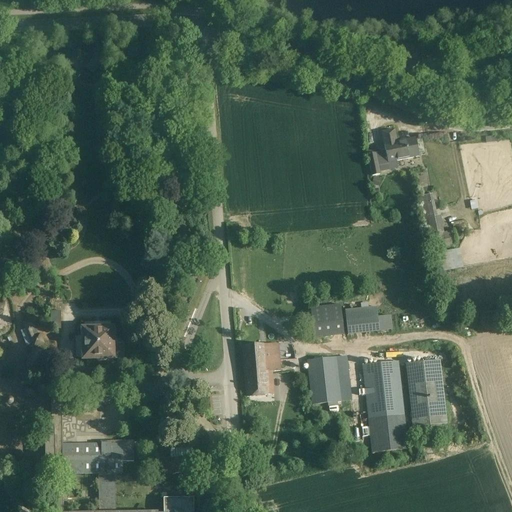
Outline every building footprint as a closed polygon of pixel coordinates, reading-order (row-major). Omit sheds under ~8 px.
[(78,51),(68,64),(76,70),(86,56),(78,51)] [(99,66),(103,61),(96,55),(91,61),(86,69),(94,74),(99,66)] [(376,153),(367,155),(368,162),(371,177),(380,175),(380,172),(397,169),(396,162),(419,157),(415,139),(397,143),(394,130),(381,133),(385,151),(388,166),(379,168),(376,153)] [(420,182),(427,183),(428,174),(421,173),(420,182)] [(374,177),(372,184),(378,186),(380,179),(374,177)] [(428,196),(419,198),(424,220),(433,218),(428,196)] [(445,251),(446,270),(463,269),(462,250),(445,251)] [(0,329),(11,326),(12,325),(5,304),(0,305),(0,329)] [(340,304),(311,307),(314,338),(314,339),(344,336),(340,304)] [(347,336),(392,330),(391,316),(378,317),(376,307),(344,311),(347,336)] [(48,314),(48,332),(58,332),(58,314),(48,314)] [(33,349),(44,344),(40,334),(39,334),(36,329),(38,328),(34,318),(22,323),(33,349)] [(112,328),(82,329),(82,360),(95,360),(97,362),(105,361),(107,359),(113,359),(123,359),(124,345),(113,345),(112,328)] [(243,347),(244,362),(279,360),(278,345),(243,347)] [(27,359),(27,373),(41,374),(41,360),(42,350),(33,349),(32,355),(27,359)] [(306,361),(312,405),(351,401),(347,357),(306,361)] [(405,363),(412,426),(447,422),(440,359),(405,363)] [(279,360),(244,362),(246,397),(246,398),(274,395),(274,394),(272,372),(280,371),(279,360)] [(365,431),(363,431),(363,438),(371,437),(372,453),(408,450),(398,362),(362,366),(369,429),(365,429),(365,431)] [(21,392),(21,393),(21,395),(21,396),(22,397),(23,398),(24,399),(25,400),(26,400),(28,400),(29,400),(30,400),(31,399),(32,398),(33,397),(34,396),(34,395),(35,393),(35,392),(34,391),(34,390),(34,389),(33,389),(32,388),(31,387),(30,386),(29,386),(28,386),(26,386),(25,386),(24,387),(23,388),(22,389),(21,389),(21,390),(21,391),(21,392)] [(62,436),(55,436),(54,427),(51,427),(44,427),(45,465),(52,465),(55,465),(55,511),(115,511),(115,474),(122,474),(122,462),(133,462),(133,448),(121,448),(121,445),(100,446),(63,446),(62,436)] [(169,459),(163,460),(163,474),(184,473),(183,481),(193,480),(193,473),(195,473),(194,459),(193,459),(192,448),(169,449),(169,459)] [(13,455),(13,456),(13,457),(13,458),(13,459),(14,460),(15,461),(16,461),(17,462),(18,462),(19,462),(20,461),(21,461),(22,460),(23,459),(23,458),(23,457),(24,456),(23,455),(23,454),(23,453),(22,452),(21,452),(20,451),(19,451),(18,451),(17,451),(16,451),(15,451),(14,452),(13,453),(13,454),(13,455)] [(163,511),(193,511),(193,499),(163,499),(163,511)]
